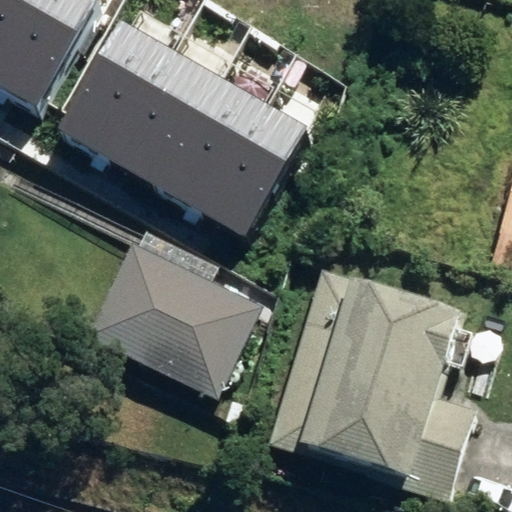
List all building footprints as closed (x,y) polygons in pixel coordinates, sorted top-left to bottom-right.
[(0,0),(0,108),(48,134),(116,0),(33,0),(31,4),(22,0),(0,0)] [(224,174),(151,134),(112,203),(186,244),(224,174)] [(511,211),(494,270),(511,275),(511,211)] [(250,325),(120,269),(77,367),(208,423),(250,325)] [(279,448),(458,504),(485,416),(449,404),(474,318),(331,276),(279,448)] [(234,472),(256,479),(265,448),(243,441),(234,472)]
